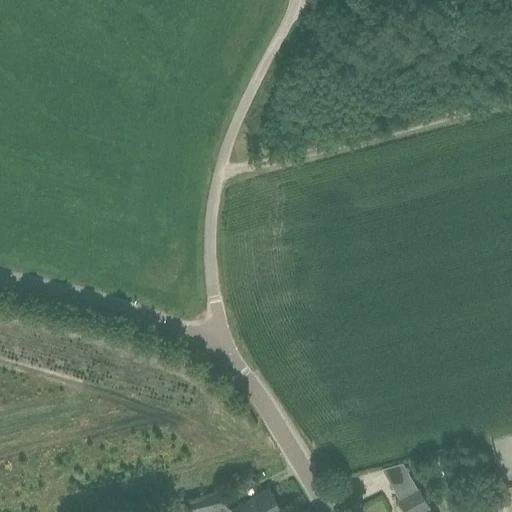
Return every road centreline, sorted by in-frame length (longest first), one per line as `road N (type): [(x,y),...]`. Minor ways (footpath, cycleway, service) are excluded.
road 1 (unclassified): [(219,344),(208,240),(214,182),(232,125),(304,0)]
road 2 (unknown): [(220,163),(511,92)]
road 3 (unclassified): [(219,344),(131,310),(0,278)]
road 4 (unclassified): [(331,511),(219,344)]
